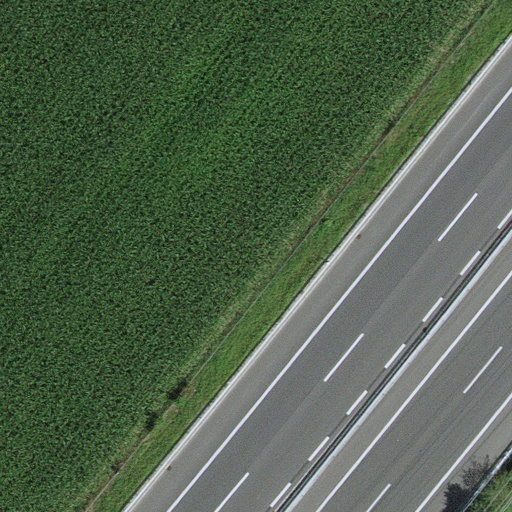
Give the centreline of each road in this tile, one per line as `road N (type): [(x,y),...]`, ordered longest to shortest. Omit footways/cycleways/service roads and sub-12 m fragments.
road 1 (motorway): [(511,142),(209,511)]
road 2 (motorway): [(359,511),(511,323)]
